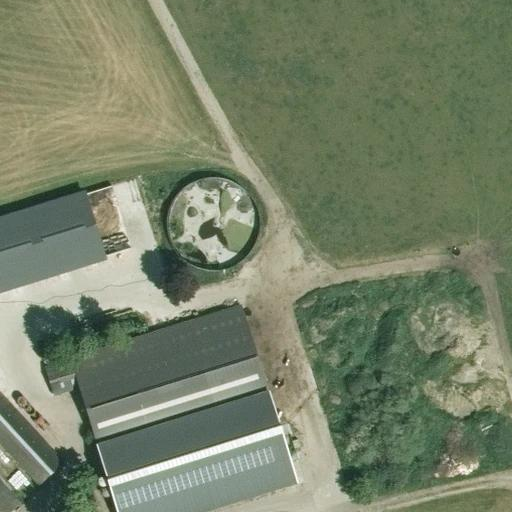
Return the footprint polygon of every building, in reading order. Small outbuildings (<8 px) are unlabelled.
[(198,184),(181,203),(189,210),(206,191),(198,184)] [(85,195),(0,221),(0,290),(104,258),(85,195)] [(237,281),(179,298),(185,319),(243,302),(237,281)] [(446,284),(446,316),(465,316),(464,284),(446,284)] [(241,307),(46,368),(54,396),(80,388),(118,511),(194,511),(296,480),(241,307)] [(0,511),(10,511),(19,505),(0,484),(0,443),(39,487),(62,465),(0,395),(0,511)]
